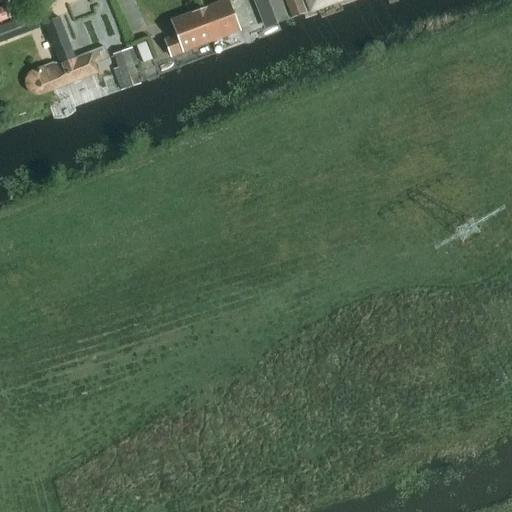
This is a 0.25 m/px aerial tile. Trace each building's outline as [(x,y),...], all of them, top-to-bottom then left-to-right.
[(200,11),(212,40),(239,29),(228,0),(200,11)] [(281,0),(254,0),(265,29),(289,20),(281,0)] [(284,0),(292,19),(308,13),(303,0),(284,0)] [(307,0),(312,14),(342,2),(345,0),(307,0)] [(0,23),(12,19),(7,6),(0,8),(0,23)] [(183,51),(212,40),(200,11),(172,21),(183,51)] [(76,58),(59,17),(45,24),(61,64),(76,58)] [(15,21),(0,26),(0,42),(0,43),(21,35),(15,21)] [(147,42),(137,46),(144,64),(154,60),(147,42)] [(137,65),(131,48),(114,55),(119,68),(114,70),(122,91),(141,84),(134,66),(137,65)] [(61,65),(47,71),(45,66),(30,72),(29,73),(27,75),(27,76),(26,78),(25,79),(25,81),(25,83),(26,85),(26,86),(27,89),(29,90),(31,92),(33,93),(34,93),(36,94),(39,93),(52,89),(98,71),(92,55),(77,61),(76,58),(61,64),(60,64),(61,65)]
